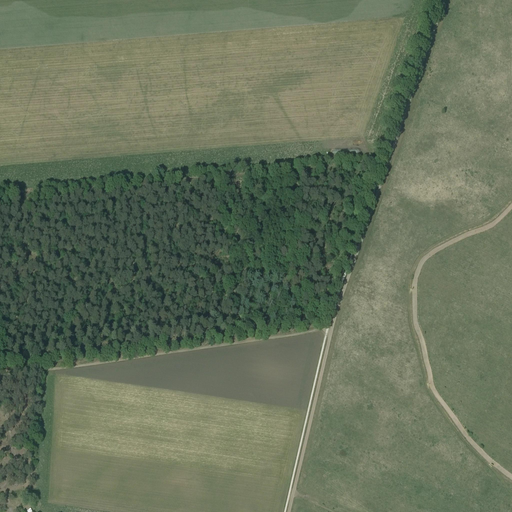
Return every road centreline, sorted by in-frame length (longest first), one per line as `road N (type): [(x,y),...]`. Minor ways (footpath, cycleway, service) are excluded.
road 1 (track): [(444,0),(337,307),(288,511)]
road 2 (track): [(0,196),(386,167)]
road 3 (track): [(511,494),(434,403),(408,316),(418,256),(511,196)]
road 4 (track): [(0,375),(331,330)]
